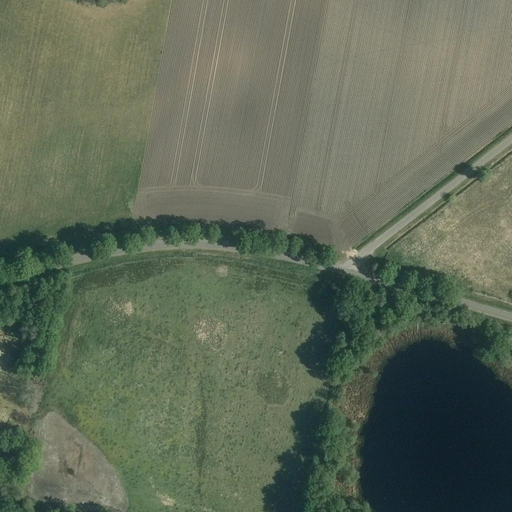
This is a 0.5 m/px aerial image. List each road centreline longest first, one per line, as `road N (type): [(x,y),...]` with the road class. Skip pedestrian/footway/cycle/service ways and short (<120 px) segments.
road 1 (unclassified): [(0,280),(98,254),(184,243),(254,248),(342,269)]
road 2 (unclassified): [(342,269),(511,138)]
road 3 (unclassified): [(511,317),(342,269)]
